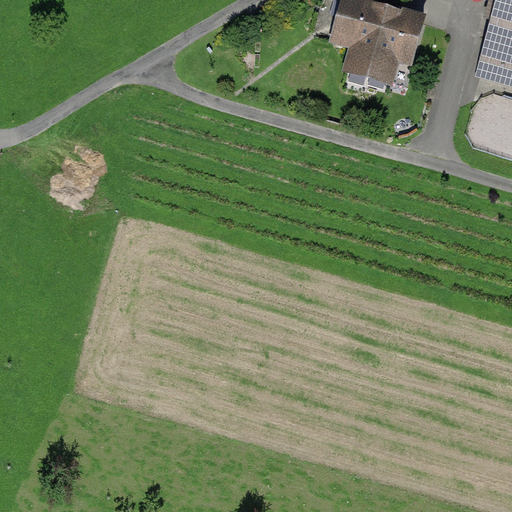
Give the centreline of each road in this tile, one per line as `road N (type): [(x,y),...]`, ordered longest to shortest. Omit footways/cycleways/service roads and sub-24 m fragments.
road 1 (track): [(130,71),(217,104),(511,188)]
road 2 (track): [(0,140),(130,71)]
road 3 (track): [(130,71),(256,0)]
